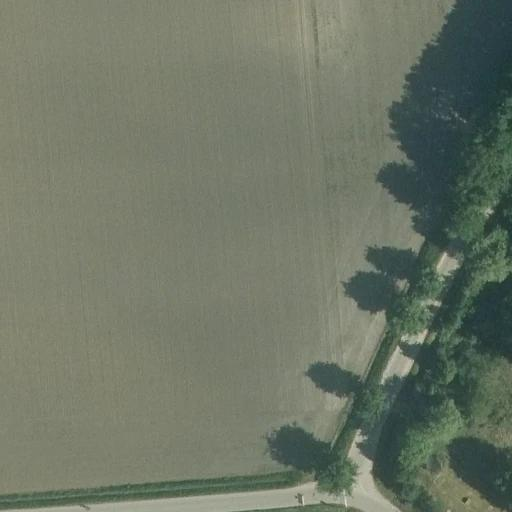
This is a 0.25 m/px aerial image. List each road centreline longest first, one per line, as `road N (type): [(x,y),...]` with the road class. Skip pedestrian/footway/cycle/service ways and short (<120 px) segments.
road 1 (unclassified): [(350,494),(438,290),(511,176)]
road 2 (unclassified): [(350,494),(135,511)]
